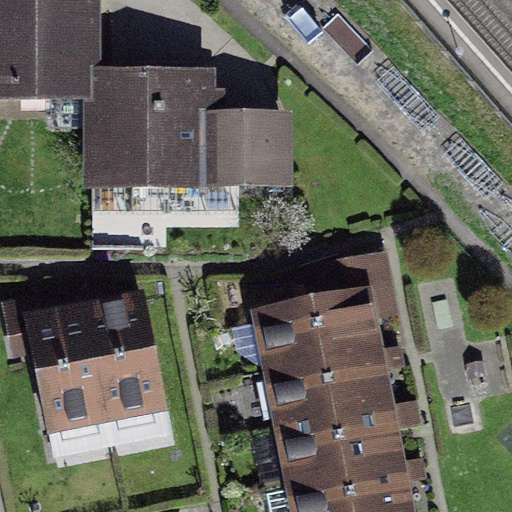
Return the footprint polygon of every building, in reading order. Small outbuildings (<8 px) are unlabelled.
[(0,0),(0,87),(92,88),(92,74),(92,0),(0,0)] [(205,74),(92,74),(92,88),(92,175),(281,175),(282,123),(205,123),(205,74)] [(371,300),(265,320),(275,375),(382,354),(371,300)] [(159,403),(138,304),(85,315),(106,414),(159,403)] [(106,414),(85,315),(33,326),(54,425),(106,414)] [(382,354),(275,375),(286,429),(392,409),(382,354)] [(392,409),(286,429),(296,483),(403,463),(392,409)] [(412,511),(403,463),(296,483),(302,511),(412,511)]
